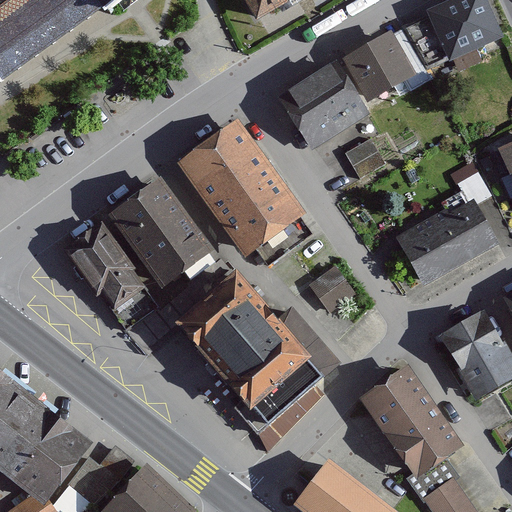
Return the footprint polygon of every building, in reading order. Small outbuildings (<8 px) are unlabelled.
[(119,0),(0,0),(0,68),(93,0),(96,0),(105,11),(119,0)] [(248,0),(257,15),(283,0),(248,0)] [(501,38),(482,0),(451,0),(423,14),(448,64),(501,38)] [(419,76),(393,31),(370,44),(347,57),(373,102),(419,76)] [(369,113),(336,60),(277,97),(310,150),(369,113)] [(268,167),(235,121),(207,141),(175,164),(243,256),(302,213),(268,167)] [(349,152),(363,177),(386,164),(371,139),(349,152)] [(511,142),(500,149),(511,172),(511,142)] [(211,258),(155,180),(131,198),(106,216),(163,293),(211,258)] [(507,232),(473,184),(397,237),(431,285),(507,232)] [(126,261),(97,218),(87,225),(68,237),(58,244),(72,264),(96,299),(104,312),(117,331),(156,305),(143,286),(134,273),(126,261)] [(310,281),(327,314),(357,298),(340,266),(310,281)] [(324,380),(348,358),(301,305),(283,321),(250,284),(236,268),(175,321),(189,338),(213,365),(222,375),(237,392),(251,407),(243,414),(261,435),(269,428),(324,380)] [(511,287),(497,295),(511,322),(511,287)] [(483,305),(436,334),(439,339),(458,368),(479,402),(511,381),(511,351),(504,339),(486,310),(483,305)] [(404,364),(357,396),(386,438),(414,479),(436,463),(461,446),(433,406),(404,364)] [(0,373),(0,471),(38,502),(86,444),(65,427),(25,394),(0,373)] [(334,391),(324,380),(269,428),(261,435),(271,446),(334,391)] [(98,463),(89,456),(66,484),(88,502),(127,453),(114,443),(98,463)] [(303,494),(295,505),(304,511),(397,511),(330,460),(312,482),(303,494)] [(165,483),(141,461),(95,511),(186,511),(192,506),(165,483)] [(477,511),(454,481),(428,500),(437,511),(477,511)] [(38,511),(27,497),(5,511),(38,511)]
